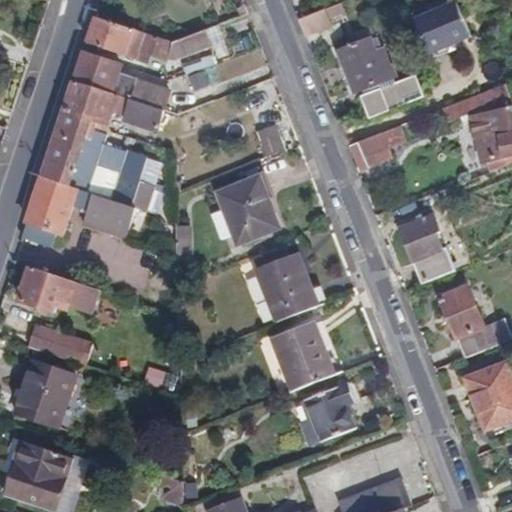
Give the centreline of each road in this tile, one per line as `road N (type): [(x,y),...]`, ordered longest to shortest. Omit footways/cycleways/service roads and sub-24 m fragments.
road 1 (residential): [(466,511),(269,0)]
road 2 (residential): [(77,0),(0,235)]
